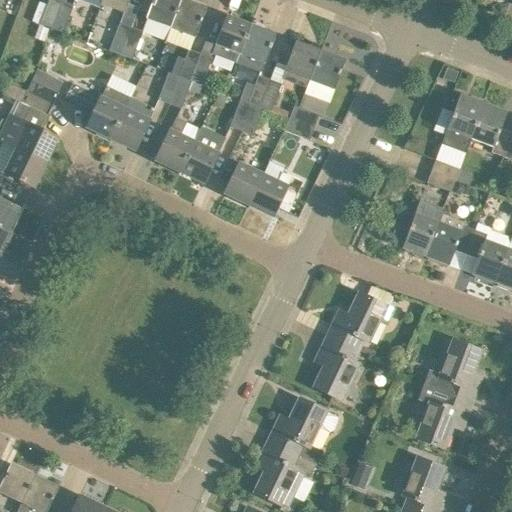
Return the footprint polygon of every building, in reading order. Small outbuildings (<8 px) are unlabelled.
[(51,30),(61,3),(53,0),(48,0),(39,26),(51,30)] [(170,30),(181,0),(152,0),(145,20),(170,30)] [(181,0),(170,30),(195,39),(206,9),(181,0)] [(61,3),(51,30),(62,35),(73,7),(61,3)] [(226,16),(217,40),(211,56),(236,65),(239,56),(251,26),(226,16)] [(108,52),(120,56),(130,29),(119,25),(108,52)] [(276,35),(251,26),(239,56),(264,65),(276,35)] [(142,33),(130,29),(120,56),(132,61),(142,33)] [(295,43),(284,73),(309,82),(320,52),(295,43)] [(171,76),(179,79),(190,83),(200,55),(188,51),(185,61),(177,58),(171,76)] [(320,52),(309,82),(334,91),(345,62),(320,52)] [(212,60),(200,55),(190,83),(191,83),(201,87),(212,60)] [(36,71),(26,93),(52,106),(63,84),(36,71)] [(169,106),(179,79),(171,76),(168,74),(165,82),(158,102),(169,106)] [(246,84),(239,101),(247,104),(251,106),(259,109),(269,81),(258,77),(254,87),(246,84)] [(181,111),(191,83),(190,83),(179,79),(169,106),(181,111)] [(259,109),(263,110),(271,113),(281,86),(269,81),(259,109)] [(68,96),(87,101),(90,87),(72,82),(68,96)] [(47,117),(52,106),(26,93),(7,84),(2,95),(18,103),(20,104),(47,117)] [(87,128),(111,140),(124,111),(129,101),(105,89),(87,128)] [(464,155),(470,140),(484,104),(463,96),(463,98),(459,97),(441,146),(464,155)] [(251,106),(247,104),(239,101),(229,129),(241,133),(251,106)] [(504,111),(484,104),(470,140),(493,148),(491,154),(503,158),(511,134),(500,130),(506,115),(503,113),(504,111)] [(251,106),(241,133),(253,138),(263,110),(259,109),(251,106)] [(138,118),(124,111),(111,140),(135,151),(154,112),(143,107),(138,118)] [(289,120),(314,130),(319,117),(294,107),(289,120)] [(0,143),(2,144),(16,151),(45,165),(56,141),(7,117),(5,121),(0,123),(0,143)] [(156,161),(180,173),(193,144),(179,138),(186,123),(176,119),(156,161)] [(314,130),(289,120),(281,140),(298,146),(301,139),(309,142),(314,130)] [(201,128),(193,144),(180,173),(204,185),(217,156),(225,139),(201,128)] [(511,134),(503,158),(511,161),(511,134)] [(45,165),(16,151),(2,144),(0,147),(0,172),(5,175),(33,189),(45,165)] [(455,182),(455,181),(459,171),(435,162),(430,173),(455,182)] [(225,195),(249,206),(262,178),(238,166),(225,195)] [(451,194),(455,182),(430,173),(426,184),(451,194)] [(262,178),(249,206),(273,218),(280,203),(291,208),(302,184),(281,174),(276,184),(262,178)] [(23,211),(0,199),(0,229),(11,235),(23,211)] [(420,201),(414,216),(402,250),(405,251),(404,253),(424,260),(438,224),(443,210),(420,201)] [(475,232),(463,228),(461,233),(438,224),(424,260),(444,268),(445,266),(449,267),(454,252),(465,256),(475,232)] [(494,287),(507,251),(509,245),(507,237),(490,231),(487,227),(478,224),(475,232),(465,256),(477,261),(471,276),(474,277),(473,279),(494,287)] [(0,257),(11,235),(0,229),(0,257)] [(511,252),(507,251),(494,287),(511,293),(511,252)] [(326,337),(358,353),(363,342),(368,344),(386,307),(358,294),(348,316),(339,312),(326,337)] [(358,353),(326,337),(314,363),(323,368),(313,389),(340,402),(358,365),(353,363),(358,353)] [(422,387),(472,405),(482,378),(472,374),(481,352),(452,342),(439,376),(428,371),(422,387)] [(461,432),(472,405),(422,387),(417,401),(428,405),(415,440),(444,451),(452,428),(461,432)] [(280,417),(267,443),(299,458),(316,466),(322,455),(309,449),(318,431),(329,436),(332,434),(337,424),(336,420),(325,415),(326,413),(299,400),(289,421),(280,417)] [(316,466),(299,458),(267,443),(255,469),(264,473),(253,495),(286,510),(304,474),(311,477),(316,466)] [(407,499),(403,510),(407,511),(439,511),(446,496),(436,492),(445,470),(416,459),(402,497),(407,499)] [(29,489),(35,477),(10,465),(0,486),(0,495),(21,505),(29,489)] [(21,505),(35,511),(47,511),(59,488),(35,477),(29,489),(21,505)] [(79,498),(71,511),(101,511),(103,509),(79,498)]
